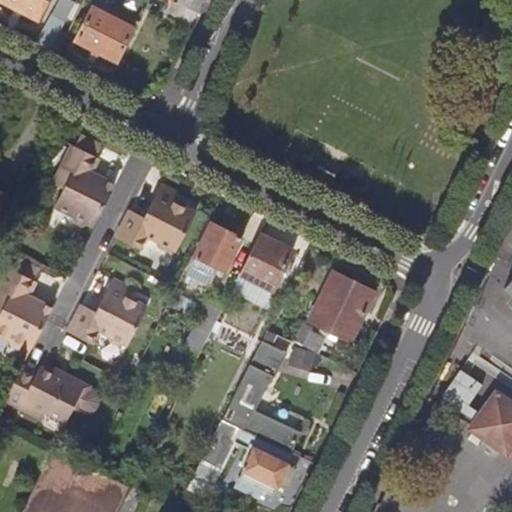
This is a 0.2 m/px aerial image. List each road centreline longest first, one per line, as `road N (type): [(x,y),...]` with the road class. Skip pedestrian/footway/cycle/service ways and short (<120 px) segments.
road 1 (residential): [(157,136),(435,275)]
road 2 (residential): [(329,511),(421,325),(435,275)]
road 3 (residential): [(157,136),(68,314)]
road 4 (residential): [(0,56),(157,136)]
road 5 (residential): [(157,136),(189,107),(243,0)]
road 6 (residential): [(511,153),(484,212),(435,275)]
